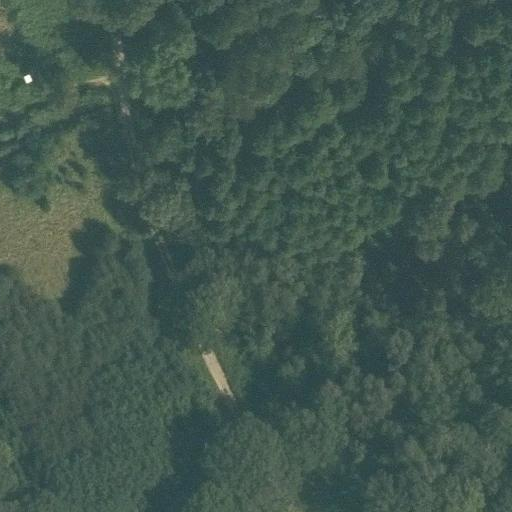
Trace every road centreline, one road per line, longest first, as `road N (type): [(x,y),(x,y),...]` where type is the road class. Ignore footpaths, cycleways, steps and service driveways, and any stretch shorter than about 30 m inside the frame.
road 1 (track): [(294,511),(134,178),(112,0)]
road 2 (track): [(122,88),(53,101),(0,127)]
